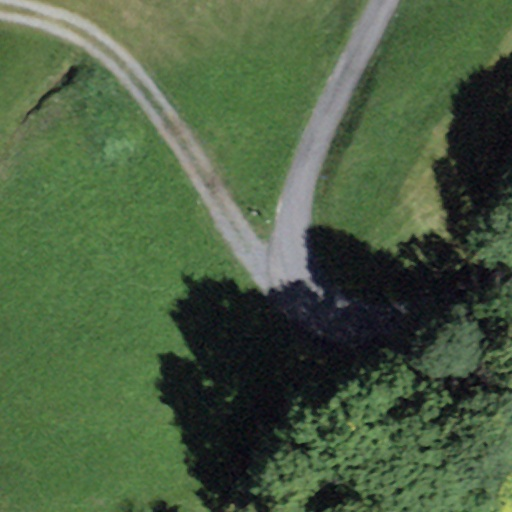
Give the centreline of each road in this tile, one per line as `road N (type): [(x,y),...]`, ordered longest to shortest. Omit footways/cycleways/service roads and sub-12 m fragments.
road 1 (track): [(382,0),(309,153),(294,231),(297,272),(318,300),(356,319),(406,328),(462,309),(511,278)]
road 2 (track): [(297,272),(275,276),(152,93),(99,41),(42,11),(0,4)]
